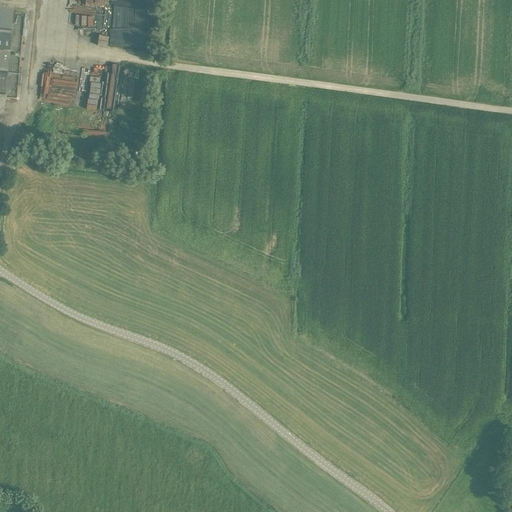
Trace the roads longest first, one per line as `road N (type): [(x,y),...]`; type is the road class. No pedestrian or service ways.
road 1 (track): [(42,47),(511,110)]
road 2 (unclassified): [(0,270),(78,317),(205,370),(390,511)]
